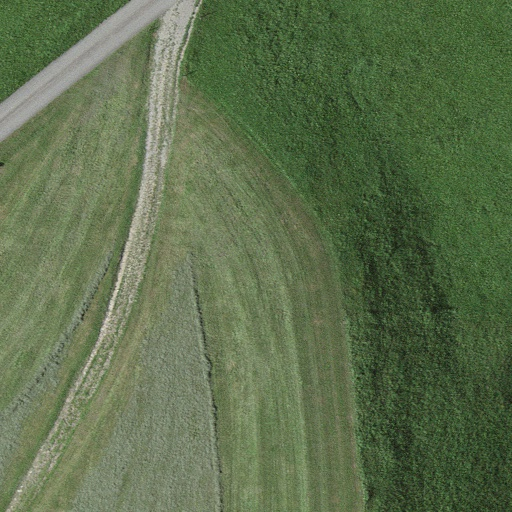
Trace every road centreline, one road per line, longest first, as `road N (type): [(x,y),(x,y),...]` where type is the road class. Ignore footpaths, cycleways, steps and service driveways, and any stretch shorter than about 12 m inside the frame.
road 1 (track): [(169,10),(173,213),(24,511)]
road 2 (unclassified): [(0,129),(181,0)]
